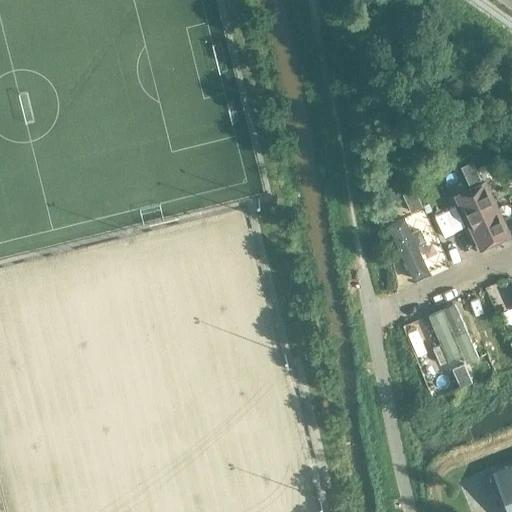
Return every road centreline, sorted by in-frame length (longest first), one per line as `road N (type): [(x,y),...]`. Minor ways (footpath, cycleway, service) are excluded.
road 1 (unclassified): [(375,315),(314,0)]
road 2 (unclassified): [(412,511),(375,315)]
road 3 (residential): [(375,315),(511,254)]
